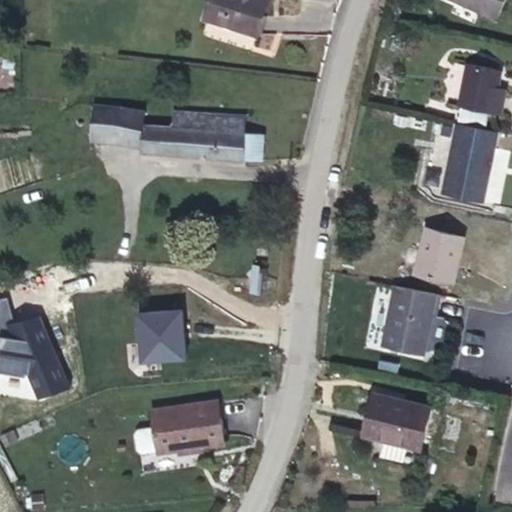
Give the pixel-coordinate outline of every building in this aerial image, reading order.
[(212,0),(211,3),(259,25),(270,0),(212,0)] [(469,0),(501,13),(507,0),(469,0)] [(495,83),(498,65),(470,60),(462,102),(501,111),(506,85),(495,83)] [(153,138),(154,120),(154,107),(92,103),(90,134),(153,138)] [(184,120),(154,120),(153,138),(153,148),(257,153),(259,131),(240,129),(240,111),(186,108),(184,120)] [(482,201),(496,130),(456,122),(441,192),(482,201)] [(453,277),(463,229),(431,224),(421,271),(453,277)] [(254,267),(249,306),(262,306),(267,269),(254,267)] [(426,352),(438,290),(398,284),(385,342),(426,352)] [(83,370),(65,304),(39,312),(50,353),(35,358),(42,382),(83,370)] [(420,442),(426,403),(370,395),(365,436),(420,442)] [(226,398),(159,400),(160,443),(227,440),(226,398)] [(138,457),(158,455),(155,429),(136,432),(138,457)]
